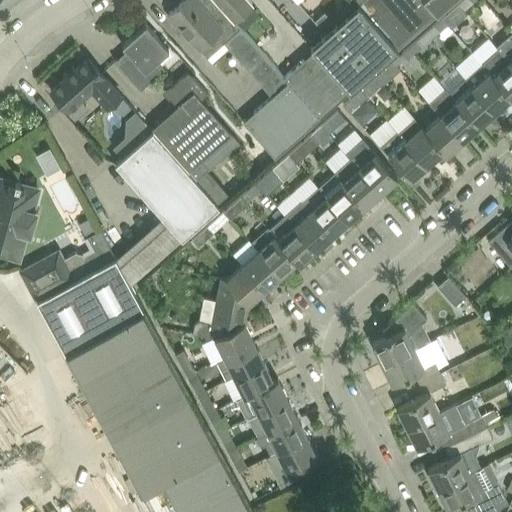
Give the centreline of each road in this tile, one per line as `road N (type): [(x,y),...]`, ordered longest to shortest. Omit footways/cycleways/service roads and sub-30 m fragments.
road 1 (residential): [(400,511),(336,383),(334,342),(343,320),(511,170)]
road 2 (unknown): [(0,296),(32,347),(44,390),(47,428),(15,475)]
